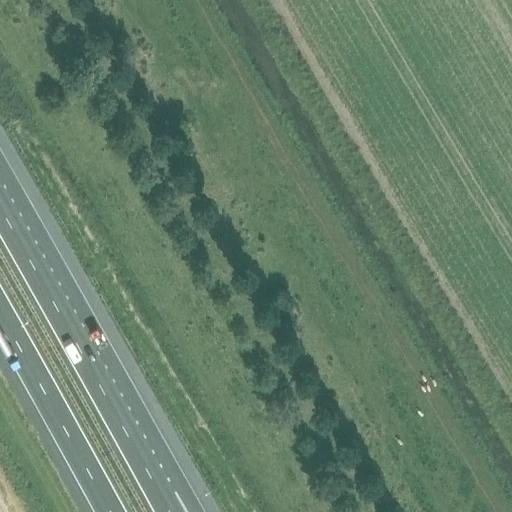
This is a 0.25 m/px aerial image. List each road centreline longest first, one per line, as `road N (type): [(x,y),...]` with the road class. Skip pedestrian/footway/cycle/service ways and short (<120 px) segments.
road 1 (motorway): [(160,495),(0,216)]
road 2 (motorway): [(0,315),(111,511)]
